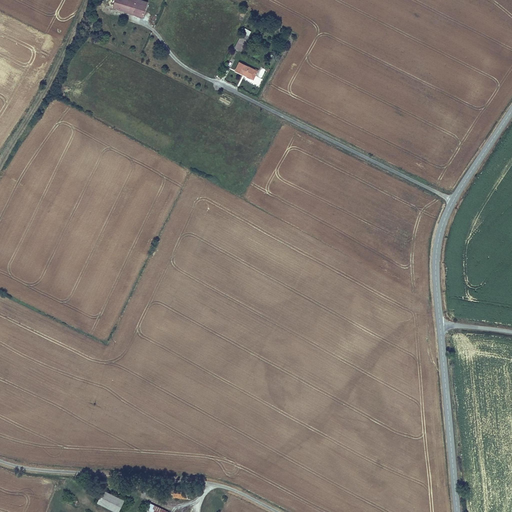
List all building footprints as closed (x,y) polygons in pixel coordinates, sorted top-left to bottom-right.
[(112,9),(142,18),(147,2),(141,0),(114,0),(112,7),(112,9)] [(234,48),(241,51),(246,40),(240,37),(234,48)] [(253,81),(258,71),(239,62),(234,71),(253,81)] [(118,492),(142,493),(142,486),(118,484),(118,492)] [(157,495),(173,497),(174,488),(158,487),(157,495)] [(117,510),(124,499),(104,488),(98,499),(117,510)] [(179,494),(186,494),(187,490),(174,488),(173,497),(179,497),(179,494)] [(143,511),(164,511),(166,510),(149,501),(143,511)]
